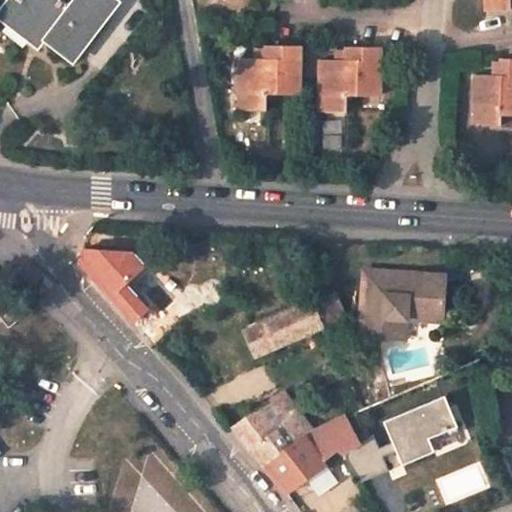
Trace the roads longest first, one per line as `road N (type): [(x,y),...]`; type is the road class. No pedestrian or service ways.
road 1 (secondary): [(377,211),(50,190)]
road 2 (unclassified): [(255,511),(205,436),(60,285)]
road 3 (unknown): [(296,14),(511,37)]
road 4 (residential): [(421,130),(431,0)]
